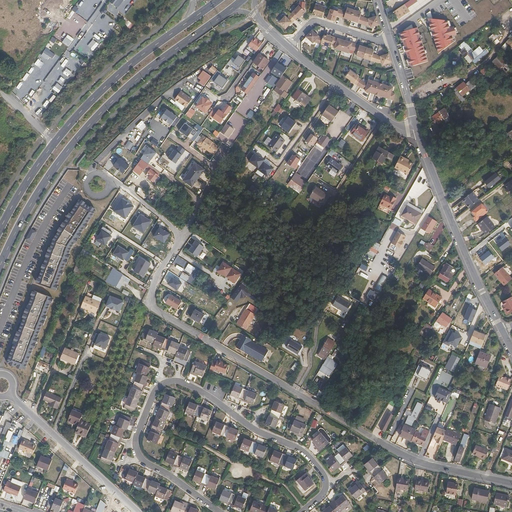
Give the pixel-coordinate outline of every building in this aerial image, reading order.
[(123,14),(130,7),(126,3),(119,11),(123,14)] [(316,14),(315,15),(322,18),(326,8),(316,4),(313,13),(316,14)] [(403,5),(393,11),(398,19),(408,12),(403,5)] [(291,16),(295,20),(298,17),(299,18),(306,12),(299,6),(293,12),(290,15),(291,16)] [(346,12),(342,11),(340,17),(351,20),(354,10),(347,8),(346,12)] [(327,19),(334,22),(336,16),(340,17),(342,11),(338,9),(338,11),(331,9),(327,19)] [(354,10),(351,20),(362,24),(364,18),(360,16),(361,12),(354,10)] [(291,16),(290,15),(287,18),(285,16),(279,23),(286,29),(292,22),(292,23),(295,20),(291,16)] [(368,19),(364,18),(362,24),(366,25),(370,25),(371,27),(380,24),(377,16),(368,19)] [(448,20),(428,19),(439,53),(454,42),(452,35),(456,34),(454,25),(450,27),(448,20)] [(417,27),(400,32),(411,67),(428,62),(417,27)] [(62,29),(57,36),(64,40),(68,32),(62,29)] [(321,44),(323,38),(319,36),(312,30),(306,37),(313,43),(314,42),(321,44)] [(323,38),(321,44),(331,47),(332,44),(334,37),(327,35),(326,36),(324,35),(323,38)] [(51,49),(57,39),(52,36),(47,47),(51,49)] [(248,45),(256,51),(262,43),(253,37),(248,45)] [(332,44),(336,45),(335,49),(342,51),(345,41),(334,37),(332,44)] [(356,44),(345,41),(342,51),(349,53),(350,49),(354,51),(356,44)] [(473,51),(464,42),(462,43),(475,58),(477,60),(487,51),(485,49),(486,48),(481,44),(473,51)] [(462,43),(459,46),(462,49),(460,50),(462,51),(463,50),(472,60),(475,58),(462,43)] [(367,48),(356,44),(354,51),(358,52),(356,56),(364,58),(367,48)] [(43,52),(53,59),(56,55),(46,48),(43,52)] [(374,50),(367,48),(364,58),(375,62),(377,55),(373,54),(374,50)] [(85,50),(81,54),(87,59),(91,55),(85,50)] [(497,53),(491,59),(495,63),(491,66),(494,69),(497,67),(499,68),(502,66),(501,64),(504,61),(497,53)] [(268,61),(259,54),(256,58),(257,59),(254,63),(262,70),(268,61)] [(392,62),(389,54),(380,56),(377,55),(375,62),(378,63),(382,63),(383,65),(392,62)] [(239,55),(233,63),(241,68),(246,61),(239,55)] [(282,75),(286,69),(283,66),(284,65),(281,63),(280,64),(277,62),(271,71),(280,77),(282,75)] [(230,68),(226,65),(221,73),(224,75),(230,68)] [(212,66),(208,70),(213,74),(217,69),(212,66)] [(487,66),(477,74),(481,80),(491,71),(487,66)] [(60,73),(65,77),(69,72),(64,68),(60,73)] [(203,70),(198,77),(201,80),(199,83),(204,86),(211,76),(203,70)] [(230,80),(233,82),(240,72),(237,70),(230,80)] [(357,85),(361,80),(358,78),(359,77),(350,70),(346,77),(357,85)] [(227,80),(219,74),(214,82),(222,88),(227,80)] [(253,74),(242,90),(247,94),(259,78),(253,74)] [(280,77),(275,84),(277,86),(274,91),(285,98),(288,93),(285,92),(292,82),(282,75),(280,77)] [(368,83),(364,82),(360,87),(361,88),(366,89),(365,91),(370,93),(374,81),(369,80),(368,83)] [(383,84),(374,81),(370,93),(379,95),(383,84)] [(470,90),(463,82),(456,88),(457,90),(463,96),(470,90)] [(388,86),(383,84),(379,95),(384,97),(388,86)] [(393,88),(388,86),(384,97),(393,100),(395,94),(391,92),(393,88)] [(310,98),(298,89),(295,93),(294,92),(292,96),(304,105),(310,98)] [(463,96),(457,90),(454,93),(463,102),(465,100),(463,96)] [(186,107),(192,99),(180,91),(175,99),(186,107)] [(202,97),(196,106),(206,113),(212,104),(209,102),(205,99),(202,97)] [(338,112),(329,105),(322,115),(331,122),(338,112)] [(443,106),(430,114),(435,122),(448,113),(443,106)] [(189,107),(185,116),(191,119),(195,110),(189,107)] [(221,111),(215,107),(209,115),(220,123),(228,113),(223,109),(221,111)] [(178,117),(168,109),(162,118),(172,125),(178,117)] [(251,110),(246,115),(251,119),(255,113),(251,110)] [(296,122),(287,116),(281,126),(288,132),(296,122)] [(194,142),(204,129),(198,124),(194,130),(186,123),(180,131),(194,142)] [(226,123),(220,132),(228,137),(234,129),(226,123)] [(363,140),(369,132),(358,123),(352,132),(363,140)] [(281,132),(279,136),(284,140),(287,136),(281,132)] [(276,134),(267,145),(276,152),(284,140),(279,136),(276,134)] [(311,145),(316,138),(311,134),(306,141),(311,145)] [(331,139),(323,134),(317,143),(324,148),(331,139)] [(214,156),(219,148),(203,136),(197,144),(201,147),(202,146),(214,156)] [(341,148),(345,142),(341,139),(337,145),(341,148)] [(129,141),(125,147),(130,150),(134,144),(129,141)] [(391,160),(393,155),(378,146),(372,157),(381,163),(385,157),(391,160)] [(157,153),(149,148),(144,155),(151,160),(157,153)] [(176,164),(182,156),(175,150),(168,158),(176,164)] [(258,168),(263,161),(264,160),(254,153),(249,161),(258,168)] [(293,155),(287,164),(294,168),(300,159),(297,157),(296,158),(293,155)] [(409,160),(400,155),(395,167),(408,174),(413,163),(408,161),(409,160)] [(119,158),(113,166),(124,175),(130,167),(119,158)] [(332,158),(326,166),(338,174),(343,166),(342,165),(343,164),(340,162),(339,163),(332,158)] [(146,176),(153,182),(158,176),(158,175),(159,173),(142,160),(138,164),(147,171),(149,168),(151,170),(146,176)] [(273,168),(263,161),(258,168),(257,169),(267,176),(273,168)] [(192,188),(204,171),(195,164),(189,172),(182,181),(192,188)] [(299,193),(307,183),(294,174),(287,185),(299,193)] [(501,179),(496,174),(485,183),(489,188),(501,179)] [(316,187),(310,196),(324,205),(330,195),(326,192),(325,193),(316,187)] [(462,199),(469,209),(479,201),(472,192),(462,199)] [(391,210),(396,201),(395,200),(396,198),(392,196),(391,198),(384,195),(379,205),(391,210)] [(95,211),(79,200),(68,217),(67,217),(64,222),(65,223),(52,242),(47,257),(46,257),(44,264),(37,283),(55,290),(63,269),(71,249),(85,227),(95,211)] [(128,218),(132,211),(127,208),(129,206),(125,203),(120,212),(128,218)] [(421,214),(407,205),(402,214),(415,223),(421,214)] [(481,205),(472,212),(474,215),(473,217),(474,217),(475,218),(477,216),(479,219),(487,213),(481,205)] [(151,221),(140,214),(132,226),(143,233),(151,221)] [(437,222),(428,216),(420,228),(429,234),(437,222)] [(511,218),(470,251),(479,276),(504,262),(511,260),(511,218)] [(486,218),(477,225),(484,235),(493,228),(486,218)] [(112,232),(102,226),(100,230),(102,231),(96,240),(100,243),(100,242),(105,245),(108,240),(109,240),(112,236),(110,235),(112,232)] [(170,234),(159,227),(153,236),(164,243),(170,234)] [(24,244),(29,247),(36,231),(32,229),(24,244)] [(188,244),(191,245),(194,239),(196,240),(198,237),(192,235),(188,244)] [(148,250),(152,245),(145,240),(141,246),(148,250)] [(204,247),(195,241),(189,251),(197,257),(204,247)] [(124,260),(129,251),(119,245),(113,254),(117,257),(117,256),(124,260)] [(143,276),(151,262),(142,257),(134,270),(143,276)] [(435,267),(421,259),(416,266),(430,275),(435,267)] [(235,284),(241,274),(223,262),(217,271),(235,284)] [(450,279),(453,274),(450,272),(452,267),(446,263),(440,273),(450,279)] [(493,274),(503,286),(511,280),(501,268),(493,274)] [(121,275),(116,272),(112,278),(117,282),(121,275)] [(186,282),(189,277),(183,272),(179,277),(186,282)] [(177,290),(182,283),(172,277),(168,284),(177,290)] [(258,300),(239,289),(235,295),(231,302),(237,305),(240,301),(245,300),(246,298),(250,301),(255,304),(258,300)] [(440,297),(429,290),(423,299),(434,307),(440,297)] [(32,352),(52,298),(34,291),(29,305),(28,305),(27,309),(24,319),(15,341),(14,341),(13,345),(14,345),(7,363),(25,370),(32,352)] [(90,297),(84,295),(78,307),(94,314),(99,301),(90,297)] [(123,304),(125,300),(111,295),(107,305),(107,306),(111,308),(111,309),(116,311),(116,310),(120,312),(123,304)] [(182,302),(170,295),(166,303),(177,310),(182,302)] [(347,313),(352,304),(339,296),(334,306),(347,313)] [(511,298),(511,297),(502,302),(506,309),(504,310),(507,315),(511,312),(511,298)] [(249,304),(245,310),(254,315),(257,309),(249,304)] [(200,323),(204,315),(195,310),(190,317),(200,323)] [(245,310),(236,324),(246,330),(254,315),(245,310)] [(452,319),(442,313),(437,319),(447,326),(452,319)] [(456,331),(464,334),(471,318),(463,315),(456,331)] [(231,321),(227,328),(232,331),(236,324),(231,321)] [(424,337),(431,328),(427,325),(420,334),(424,337)] [(159,334),(160,332),(149,327),(144,337),(156,342),(159,334)] [(486,335),(474,330),(468,343),(480,348),(486,335)] [(460,336),(451,331),(445,341),(454,347),(460,336)] [(106,348),(111,337),(101,333),(96,344),(106,348)] [(270,349),(244,333),(236,347),(262,362),(270,349)] [(156,342),(155,343),(166,348),(170,338),(159,334),(156,342)] [(181,343),(170,338),(166,348),(177,353),(181,345),(181,343)] [(303,346),(291,339),(286,347),(298,354),(299,352),(299,350),(300,351),(303,346)] [(318,356),(325,360),(328,354),(333,346),(326,342),(323,347),(318,356)] [(192,350),(181,345),(177,353),(177,355),(188,360),(192,350)] [(79,353),(65,347),(61,358),(75,364),(79,353)] [(486,354),(480,352),(475,362),(487,367),(492,356),(486,353),(486,354)] [(452,354),(445,368),(454,372),(461,359),(452,354)] [(335,366),(336,366),(337,364),(334,360),(327,357),(317,375),(327,380),(335,366)] [(139,370),(147,374),(152,362),(142,358),(137,370),(139,370)] [(204,375),(208,364),(196,359),(191,371),(195,373),(196,371),(204,375)] [(226,373),(229,365),(219,360),(218,362),(214,360),(211,369),(215,370),(215,369),(226,373)] [(38,362),(35,370),(47,375),(49,370),(45,368),(47,365),(38,362)] [(427,380),(432,371),(419,364),(413,375),(421,379),(422,378),(427,380)] [(134,382),(145,386),(149,374),(147,374),(139,370),(134,382)] [(504,378),(499,376),(495,385),(497,386),(497,387),(500,388),(501,388),(507,390),(511,380),(504,377),(504,378)] [(130,393),(140,398),(145,386),(134,382),(130,393)] [(243,399),(247,389),(236,384),(232,394),(243,399)] [(434,397),(447,402),(452,392),(438,386),(434,397)] [(259,394),(247,389),(243,399),(254,404),(259,394)] [(47,391),(43,399),(51,402),(49,405),(57,409),(62,398),(47,391)] [(168,392),(163,404),(173,408),(178,396),(168,392)] [(135,409),(140,398),(130,393),(125,405),(135,409)] [(277,399),(273,408),(272,410),(282,415),(286,404),(277,399)] [(203,405),(191,400),(187,410),(198,415),(203,405)] [(416,418),(422,404),(417,402),(411,416),(415,417),(416,418)] [(494,424),(500,408),(490,403),(483,419),(494,424)] [(173,408),(163,404),(158,415),(168,419),(173,408)] [(214,410),(203,405),(198,415),(210,420),(214,410)] [(282,415),(272,410),(270,414),(267,422),(277,426),(282,415)] [(82,416),(72,411),(68,423),(78,427),(80,421),(82,416)] [(125,428),(127,429),(132,417),(121,413),(117,425),(125,428)] [(385,432),(393,415),(389,413),(384,424),(383,423),(380,430),(385,432)] [(168,419),(158,415),(153,427),(163,431),(168,419)] [(399,435),(406,438),(410,427),(415,417),(411,416),(408,415),(399,435)] [(307,425),(295,419),(291,430),(299,433),(298,435),(302,436),(307,425)] [(3,432),(7,434),(12,422),(8,420),(3,432)] [(80,421),(78,427),(76,432),(86,437),(91,425),(80,421)] [(225,436),(229,426),(218,421),(214,431),(225,436)] [(115,424),(110,435),(120,439),(125,428),(117,425),(115,424)] [(241,431),(229,426),(225,436),(237,441),(241,431)] [(158,442),(163,431),(153,427),(148,438),(158,442)] [(410,427),(406,438),(411,440),(415,430),(410,427)] [(436,443),(441,445),(441,444),(445,434),(446,431),(437,427),(433,438),(437,440),(436,443)] [(412,441),(422,446),(427,436),(421,433),(416,431),(412,441)] [(319,451),(329,442),(321,432),(313,440),(318,447),(317,448),(319,451)] [(445,434),(441,444),(454,450),(458,439),(445,434)] [(110,435),(105,447),(115,451),(120,439),(110,435)] [(253,452),(257,442),(246,437),(242,447),(253,452)] [(23,441),(19,450),(32,456),(36,447),(26,444),(27,442),(23,441)] [(269,447),(257,442),(253,452),(264,457),(269,447)] [(461,442),(455,459),(459,461),(465,444),(461,442)] [(488,450),(475,445),(472,453),(480,456),(479,457),(484,459),(488,450)] [(511,449),(503,446),(499,457),(501,458),(501,459),(511,463),(511,449)] [(115,451),(105,447),(100,458),(110,462),(115,451)] [(346,447),(337,455),(344,463),(346,461),(353,455),(346,447)] [(166,459),(177,464),(181,455),(170,450),(166,459)] [(282,465),(286,455),(275,450),(271,460),(282,465)] [(181,455),(177,464),(189,470),(193,459),(181,455)] [(298,460),(286,455),(282,465),(294,470),(298,460)] [(344,463),(337,455),(328,462),(335,470),(341,465),(344,463)] [(49,470),(52,460),(42,456),(38,466),(49,470)] [(364,464),(369,471),(371,474),(380,467),(372,457),(364,464)] [(122,475),(133,480),(136,472),(137,470),(126,465),(122,475)] [(193,478),(204,483),(208,473),(206,472),(207,469),(206,468),(200,466),(199,466),(193,478)] [(387,477),(380,467),(371,474),(373,476),(379,484),(387,477)] [(133,480),(132,482),(144,487),(148,477),(136,472),(133,480)] [(305,491),(314,483),(308,476),(309,475),(307,472),(297,480),(305,491)] [(208,473),(204,483),(216,488),(220,478),(208,473)] [(148,477),(144,487),(156,492),(159,484),(160,482),(148,477)] [(13,478),(11,482),(21,486),(23,482),(13,478)] [(408,481),(397,478),(396,487),(407,489),(408,481)] [(366,490),(358,480),(355,482),(356,484),(349,490),(356,498),(366,490)] [(429,482),(416,480),(415,490),(428,492),(429,482)] [(11,482),(7,481),(4,490),(12,493),(12,492),(18,495),(21,486),(11,482)] [(74,483),(68,481),(64,491),(76,495),(80,486),(74,484),(74,483)] [(455,483),(449,482),(447,494),(457,496),(459,485),(455,484),(455,483)] [(156,492),(155,494),(166,499),(171,489),(159,484),(156,492)] [(36,502),(39,492),(29,488),(25,497),(36,502)] [(220,499),(231,504),(235,494),(224,489),(220,499)] [(471,500),(487,502),(489,492),(473,489),(471,500)] [(494,504),(507,506),(509,496),(495,493),(494,504)] [(235,494),(231,504),(243,509),(247,499),(235,494)] [(334,499),(331,502),(339,511),(350,504),(343,495),(335,501),(334,499)] [(58,511),(60,511),(64,502),(57,499),(53,508),(56,509),(55,511),(58,511)] [(81,511),(83,508),(84,505),(76,501),(73,499),(71,503),(75,505),(75,504),(77,504),(73,511),(81,511)] [(171,509),(176,511),(183,511),(188,502),(184,501),(184,503),(175,499),(171,509)] [(103,511),(107,505),(100,500),(95,511),(103,511)] [(263,511),(266,505),(254,500),(250,510),(255,511),(263,511)] [(188,502),(183,511),(198,511),(199,509),(191,506),(192,504),(188,502)] [(339,511),(331,502),(328,504),(329,506),(322,511),(339,511)]
